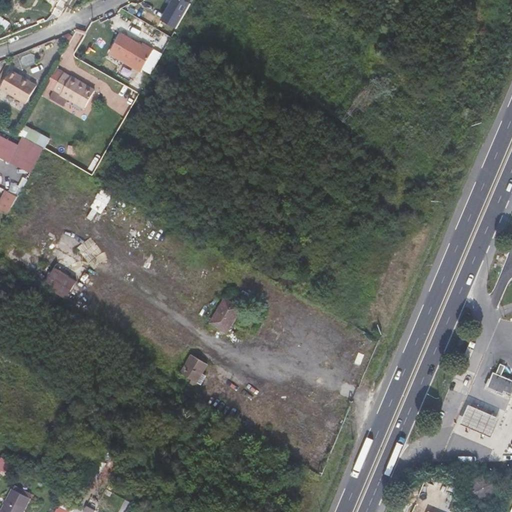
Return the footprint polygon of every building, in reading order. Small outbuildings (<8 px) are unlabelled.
[(183,0),(173,0),(160,24),(177,33),(193,5),(183,0)] [(111,50),(134,63),(142,68),(155,47),(144,41),(143,43),(122,31),(111,50)] [(80,59),(89,64),(93,56),(84,51),(80,59)] [(142,68),(134,63),(128,72),(137,77),(142,68)] [(0,89),(10,73),(7,71),(0,83),(0,89)] [(29,84),(10,73),(0,89),(0,90),(18,102),(29,84)] [(58,83),(63,75),(61,73),(51,90),(54,91),(58,83)] [(92,92),(63,75),(58,83),(54,91),(83,108),(92,92)] [(33,87),(29,84),(18,102),(22,105),(33,87)] [(119,111),(126,99),(117,94),(110,106),(119,111)] [(461,116),(468,119),(472,111),(466,108),(461,116)] [(8,119),(3,127),(13,132),(17,125),(8,119)] [(17,125),(13,132),(25,139),(29,132),(17,125)] [(0,157),(10,163),(19,145),(0,135),(0,157)] [(13,204),(17,197),(5,191),(1,198),(13,204)] [(0,207),(9,212),(13,204),(1,198),(0,200),(0,207)] [(67,298),(76,282),(55,268),(57,264),(49,259),(47,264),(30,254),(13,244),(4,259),(67,298)] [(34,247),(30,254),(47,264),(49,259),(50,258),(34,247)] [(55,268),(76,282),(78,283),(85,271),(62,256),(57,264),(55,268)] [(209,327),(224,336),(241,309),(225,299),(209,327)] [(222,339),(224,336),(209,327),(207,330),(222,339)] [(182,372),(197,381),(202,373),(207,365),(192,356),(182,372)] [(503,392),(511,395),(511,393),(511,380),(501,376),(506,365),(501,363),(496,374),(493,373),(486,389),(502,395),(503,392)] [(202,373),(197,381),(202,384),(206,376),(202,373)] [(0,455),(0,474),(9,463),(0,455)] [(479,503),(499,493),(489,473),(470,482),(479,503)] [(13,489),(2,510),(6,511),(24,511),(31,498),(13,489)]
